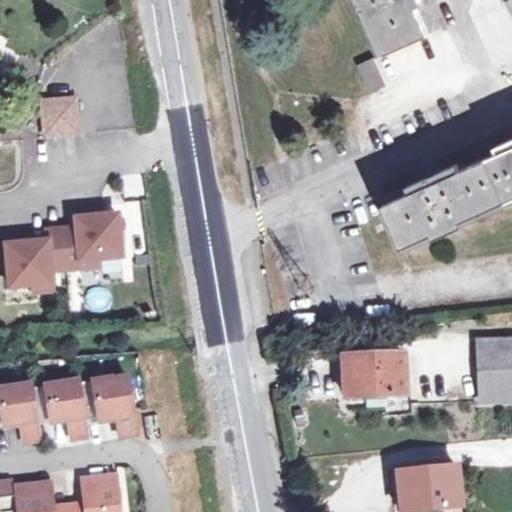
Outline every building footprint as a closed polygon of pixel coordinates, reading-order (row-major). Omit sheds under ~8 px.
[(421,5),(418,0),(357,0),(362,12),(366,10),(386,53),(426,36),(414,9),(421,5)] [(371,92),(386,86),(375,59),(360,65),(371,92)] [(75,99),(43,101),(43,115),(76,112),(75,99)] [(76,112),(43,115),(45,134),(78,131),(76,112)] [(511,140),(497,148),(499,154),(459,172),(456,166),(409,186),(412,194),(387,203),(383,205),(402,248),(432,235),(434,240),(462,227),(460,222),(511,199),(511,140)] [(385,197),(387,203),(412,194),(409,186),(385,197)] [(75,229),(60,230),(64,270),(80,269),(79,261),(98,260),(120,258),(117,216),(74,219),(75,229)] [(45,242),(4,245),(8,288),(32,286),(50,284),(49,272),(64,270),(60,230),(45,232),(45,242)] [(98,260),(79,261),(80,269),(98,268),(98,260)] [(104,282),(128,276),(125,264),(101,269),(104,282)] [(50,284),(32,286),(32,293),(51,292),(50,284)] [(511,401),(511,340),(477,342),(480,403),(511,401)] [(348,397),(348,404),(364,404),(364,409),(386,408),(385,396),(404,395),(403,362),(409,362),(409,354),(343,357),(344,397),(348,397)] [(111,378),(92,381),(99,422),(116,419),(119,438),(136,435),(127,377),(111,380),(111,378)] [(79,381),(45,387),(50,424),(68,421),(71,440),(88,438),(79,381)] [(41,441),(32,385),(0,389),(0,409),(0,410),(3,427),(21,424),(24,444),(41,441)] [(460,511),(456,468),(397,473),(401,511),(408,511),(441,509),(441,511),(460,511)] [(121,511),(117,476),(80,480),(83,505),(84,511),(79,511),(121,511)] [(0,511),(15,511),(17,511),(14,487),(13,482),(0,483),(0,511)] [(52,511),(52,508),(49,484),(14,487),(17,511),(16,511),(52,511)]
